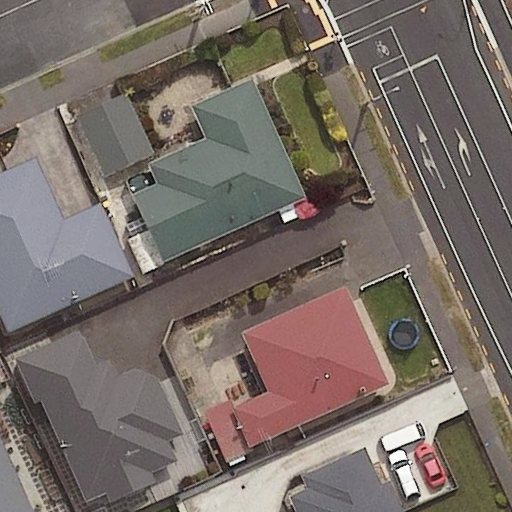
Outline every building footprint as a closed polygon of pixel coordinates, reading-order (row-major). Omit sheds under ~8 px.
[(302,202),(249,86),(194,112),(208,143),(125,181),(163,265),(302,202)] [(153,156),(125,99),(76,123),(104,179),(153,156)] [(61,226),(34,163),(0,177),(0,315),(8,333),(132,280),(101,208),(61,226)] [(387,388),(344,294),(244,340),(269,396),(207,424),(224,462),(387,388)] [(106,506),(152,486),(148,478),(175,466),(167,448),(180,442),(148,367),(102,387),(78,331),(13,359),(33,404),(40,401),(85,505),(103,498),(106,506)] [(0,511),(28,511),(0,447),(0,511)] [(399,511),(374,454),(287,492),(295,511),(399,511)] [(217,511),(212,502),(190,511),(217,511)]
